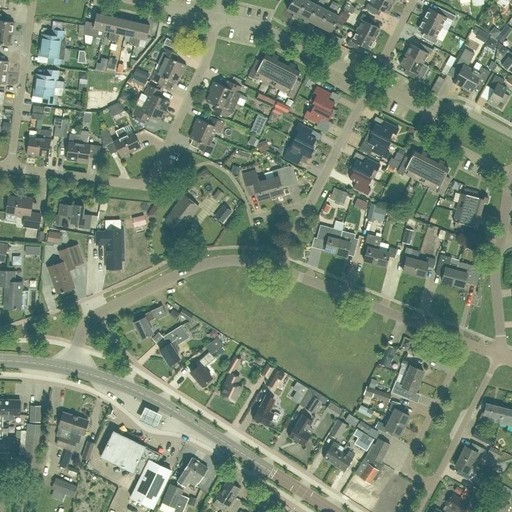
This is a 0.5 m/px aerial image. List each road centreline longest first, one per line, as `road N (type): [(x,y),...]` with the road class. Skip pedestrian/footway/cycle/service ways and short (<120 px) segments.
road 1 (residential): [(217,18),(151,182),(9,167)]
road 2 (secondary): [(334,511),(157,401),(72,369)]
road 3 (unclassified): [(72,369),(83,328),(101,311),(197,265),(277,267)]
road 4 (unclassified): [(277,267),(464,343)]
road 5 (residential): [(433,482),(408,471),(406,461),(464,343)]
road 6 (residential): [(9,167),(32,0)]
road 7 (residential): [(370,84),(266,29),(217,18)]
road 8 (residential): [(433,482),(497,355)]
road 9 (residential): [(310,202),(370,84)]
